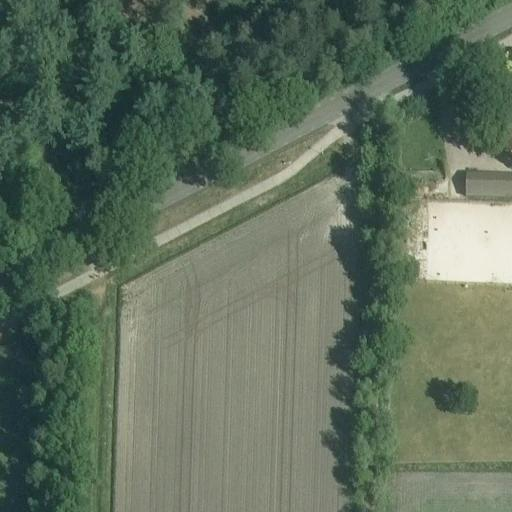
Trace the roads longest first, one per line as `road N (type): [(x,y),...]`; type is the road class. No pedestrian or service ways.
road 1 (tertiary): [(0,287),(511,15)]
road 2 (track): [(339,0),(294,33),(123,105),(49,153)]
